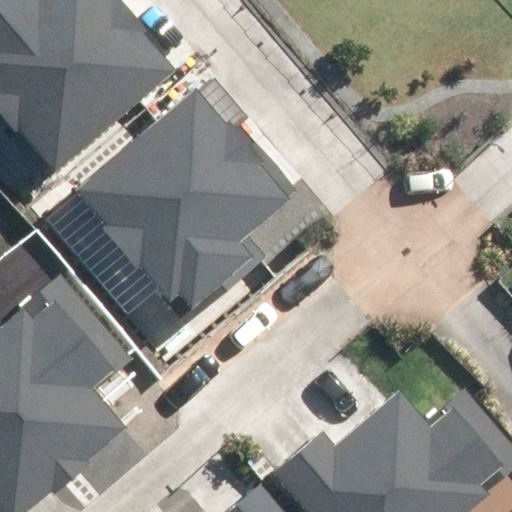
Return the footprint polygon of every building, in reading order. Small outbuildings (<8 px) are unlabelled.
[(0,0),(0,124),(51,186),(180,79),(114,0),(0,0)] [(65,197),(70,203),(185,338),(264,270),(246,249),(295,207),(193,87),(65,197)] [(418,141),(451,177),(510,125),(478,88),(418,141)] [(25,304),(0,325),(0,510),(1,511),(35,511),(129,431),(92,387),(117,365),(59,297),(36,317),(25,304)] [(300,511),(466,511),(485,496),(477,486),(504,463),(455,406),(433,425),(399,387),(338,441),(322,424),(266,473),(300,511)] [(284,511),(260,484),(228,511),(284,511)]
